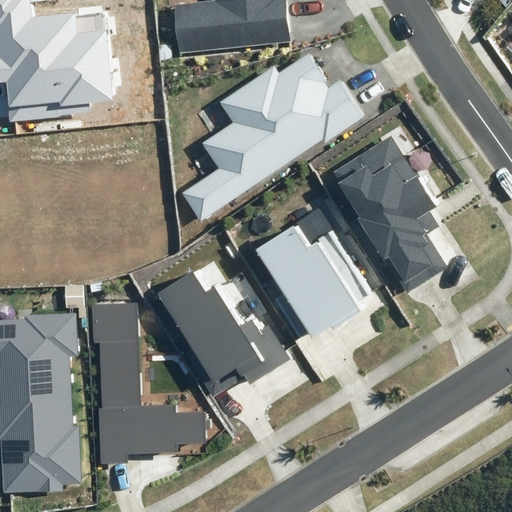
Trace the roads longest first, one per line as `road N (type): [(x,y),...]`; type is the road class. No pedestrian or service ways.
road 1 (residential): [(261,511),(511,351)]
road 2 (residential): [(511,161),(408,0)]
